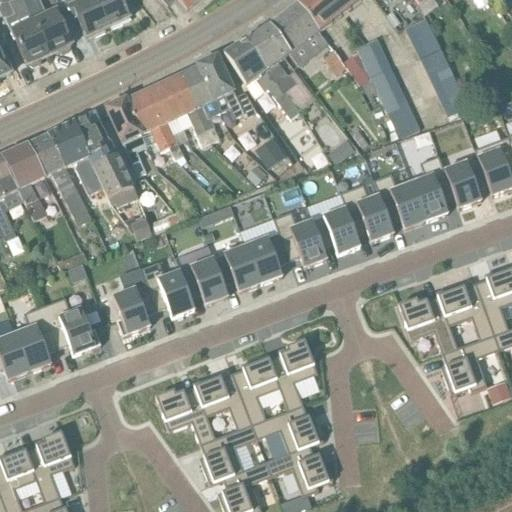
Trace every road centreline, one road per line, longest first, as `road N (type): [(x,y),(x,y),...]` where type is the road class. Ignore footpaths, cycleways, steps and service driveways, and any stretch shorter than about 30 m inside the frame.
road 1 (residential): [(0,420),(511,227)]
road 2 (tertiary): [(0,133),(259,0)]
